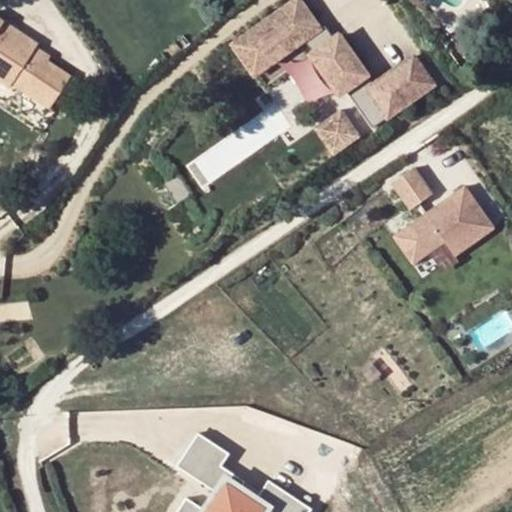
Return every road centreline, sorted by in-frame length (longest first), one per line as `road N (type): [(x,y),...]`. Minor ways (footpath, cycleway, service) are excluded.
road 1 (residential): [(39,511),(25,468),(33,414),(64,377),(511,69)]
road 2 (residential): [(0,223),(76,152),(95,110),(96,87),(35,0)]
